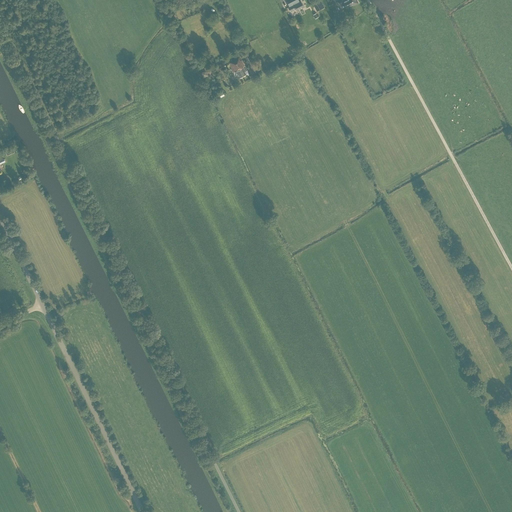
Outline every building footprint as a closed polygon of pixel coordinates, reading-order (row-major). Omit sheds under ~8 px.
[(298,10),(305,6),(301,0),(292,0),(293,0),(293,1),(288,4),(292,11),(297,8),(298,10)] [(338,5),(339,5),(342,12),(359,3),(356,0),(346,0),(345,1),(343,0),(339,0),(336,2),(338,5)] [(242,53),(253,73),(257,70),(247,51),(242,53)] [(246,70),(244,66),(245,66),(239,56),(228,62),(234,72),(235,71),(238,78),(245,74),(244,72),(246,70)] [(226,68),(224,63),(215,67),(217,73),(226,68)] [(15,152),(12,145),(4,148),(7,155),(15,152)]
